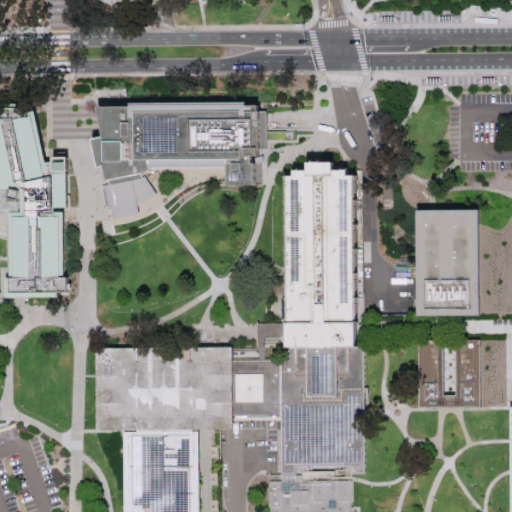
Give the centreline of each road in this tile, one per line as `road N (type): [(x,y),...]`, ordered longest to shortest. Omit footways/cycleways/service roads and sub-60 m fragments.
road 1 (tertiary): [(336,38),(78,38)]
road 2 (tertiary): [(0,65),(238,63)]
road 3 (tertiary): [(384,60),(511,60)]
